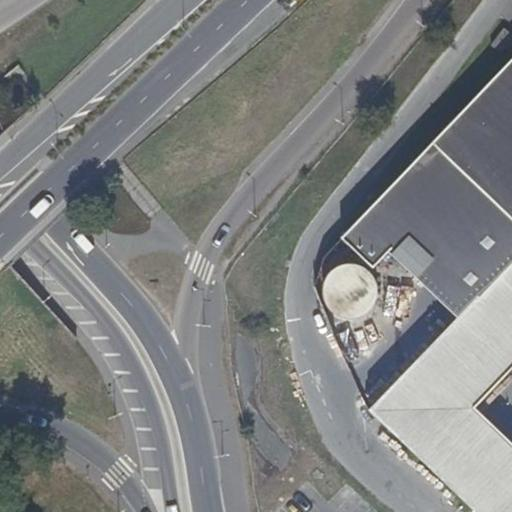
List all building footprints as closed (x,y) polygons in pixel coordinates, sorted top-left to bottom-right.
[(511,34),(511,30),(504,25),(491,42),(501,49),(511,34)] [(511,54),(342,234),(443,331),(511,259),(511,54)] [(511,259),(443,331),(370,407),(387,424),(424,459),(476,405),(511,366),(511,259)] [(363,262),(318,277),(334,327),(379,313),(363,262)] [(511,511),(511,440),(476,405),(424,459),(478,511),(511,511)]
